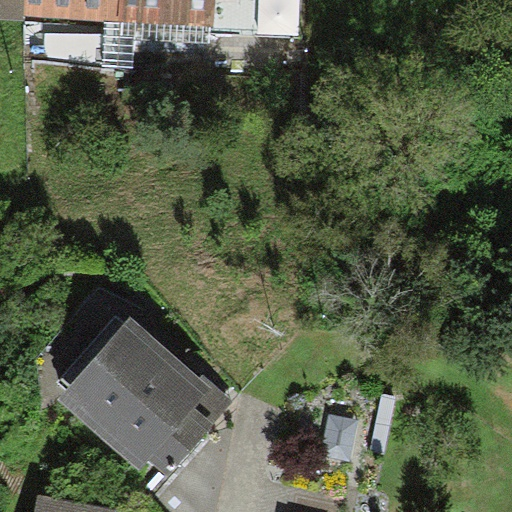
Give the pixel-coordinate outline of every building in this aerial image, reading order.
[(22,0),(0,0),(0,19),(22,21),(22,0)] [(22,0),(22,21),(104,25),(136,26),(212,28),(214,0),(22,0)] [(136,26),(104,25),(103,67),(135,69),(136,26)] [(118,313),(60,383),(73,394),(63,405),(139,469),(148,458),(171,477),(235,400),(206,376),(201,382),(118,313)] [(403,399),(381,394),(368,451),(390,456),(403,399)] [(91,511),(44,502),(41,511),(91,511)]
